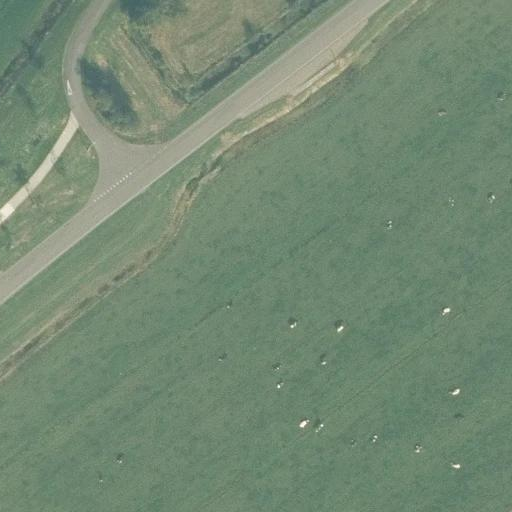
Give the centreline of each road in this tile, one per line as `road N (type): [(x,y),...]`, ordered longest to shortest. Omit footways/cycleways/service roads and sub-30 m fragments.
road 1 (secondary): [(136,181),(372,0)]
road 2 (unclassified): [(136,181),(79,112),(70,86),(74,44),(103,0)]
road 3 (secondary): [(0,291),(136,181)]
